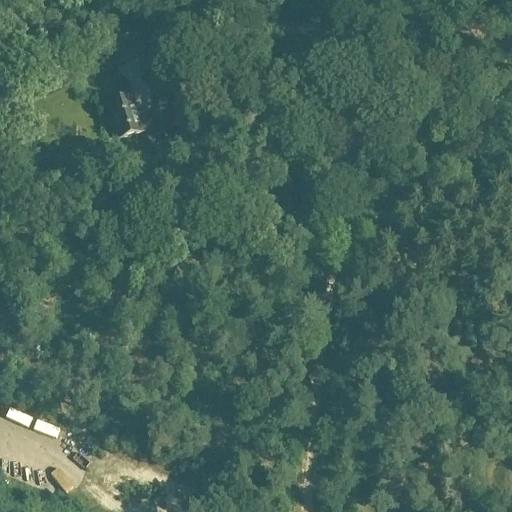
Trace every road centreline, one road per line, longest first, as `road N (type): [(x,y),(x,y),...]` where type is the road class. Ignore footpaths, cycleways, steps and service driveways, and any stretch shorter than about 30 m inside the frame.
road 1 (track): [(307,511),(308,441),(368,42),(379,16)]
road 2 (unclassified): [(0,104),(113,61),(183,20)]
road 3 (track): [(379,16),(300,28),(183,20)]
